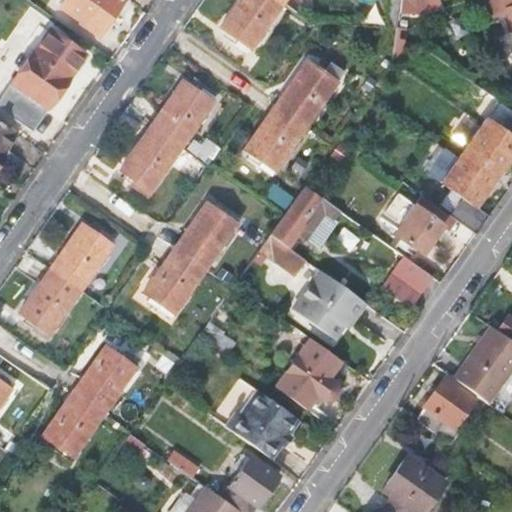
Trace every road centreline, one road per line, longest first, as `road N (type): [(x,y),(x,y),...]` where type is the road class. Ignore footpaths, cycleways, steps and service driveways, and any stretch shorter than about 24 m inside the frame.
road 1 (unclassified): [(299,511),(511,216)]
road 2 (unclassified): [(0,251),(176,0)]
